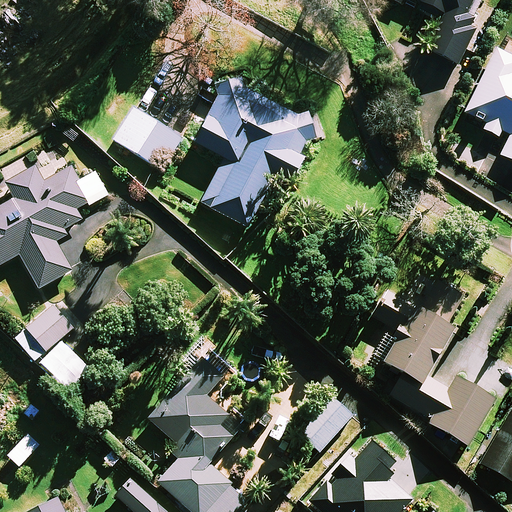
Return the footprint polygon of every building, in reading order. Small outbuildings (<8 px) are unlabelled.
[(406,0),(425,8),(443,17),(426,54),(457,68),(474,31),(469,29),(482,0),(406,0)] [(511,61),(495,53),(464,117),(485,127),(482,133),(497,140),(500,134),(510,138),(500,159),(511,165),(511,61)] [(244,83),(220,71),(209,93),(219,97),(193,148),(223,163),(201,206),(246,229),(270,181),(289,191),(303,163),(297,160),(304,146),(315,142),(308,118),(301,121),(240,90),(244,83)] [(182,142),(134,111),(113,144),(161,174),(182,142)] [(70,169),(60,175),(43,184),(35,169),(5,186),(10,194),(0,199),(0,268),(19,258),(39,292),(72,273),(56,246),(70,237),(67,231),(82,222),(77,214),(107,197),(95,175),(79,184),(70,169)] [(434,284),(419,311),(396,298),(362,357),(388,372),(398,378),(387,398),(429,423),(426,428),(467,451),(495,402),(451,377),(445,388),(428,378),(453,334),(444,329),(461,299),(434,284)] [(51,308),(16,340),(14,342),(35,365),(38,363),(66,394),(88,373),(59,343),(72,331),(51,308)] [(225,377),(204,358),(147,423),(184,454),(156,486),(186,511),(240,511),(251,500),(211,465),(243,429),(207,398),(225,377)] [(511,409),(479,467),(511,486),(511,409)] [(39,447),(28,436),(7,459),(19,469),(39,447)] [(163,511),(130,482),(115,498),(130,511),(163,511)] [(63,511),(58,500),(34,511),(63,511)]
